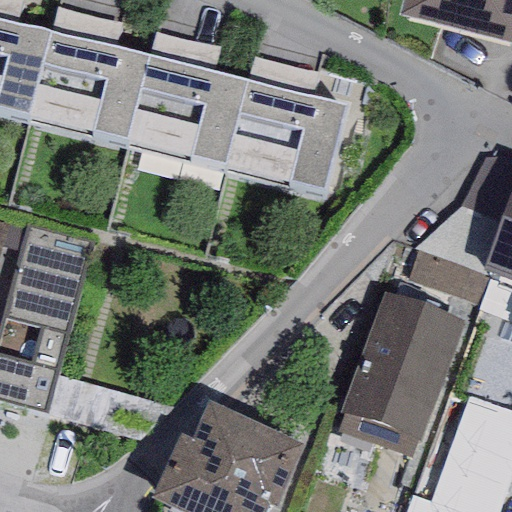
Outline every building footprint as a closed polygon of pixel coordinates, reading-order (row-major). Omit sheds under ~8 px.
[(511,0),(446,0),(511,17),(511,0)] [(0,121),(28,129),(50,37),(0,24),(0,121)] [(28,129),(124,153),(147,62),(50,37),(28,129)] [(124,153),(223,178),(245,87),(147,62),(124,153)] [(345,111),(245,87),(223,178),(322,202),(345,111)] [(487,280),(511,214),(511,170),(483,158),(463,208),(416,253),(487,280)] [(511,214),(487,280),(511,289),(511,214)] [(88,244),(25,229),(0,333),(0,409),(45,421),(88,244)] [(463,326),(384,297),(340,417),(345,419),(339,437),(409,463),(415,446),(419,448),(463,326)] [(496,511),(511,469),(511,413),(467,398),(428,506),(412,500),(407,511),(496,511)] [(277,511),(304,454),(209,410),(191,448),(180,443),(150,507),(161,511),(277,511)]
